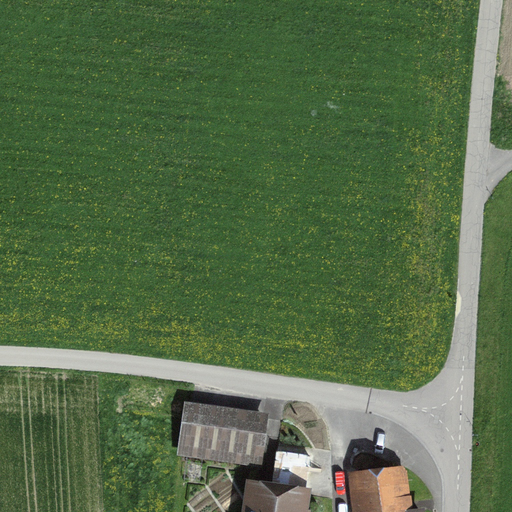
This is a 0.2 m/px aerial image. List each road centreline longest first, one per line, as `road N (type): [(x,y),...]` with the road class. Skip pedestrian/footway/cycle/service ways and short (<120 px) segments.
road 1 (unclassified): [(456,412),(170,370),(0,356)]
road 2 (unclassified): [(476,187),(456,412)]
road 3 (unclassified): [(499,0),(476,187)]
